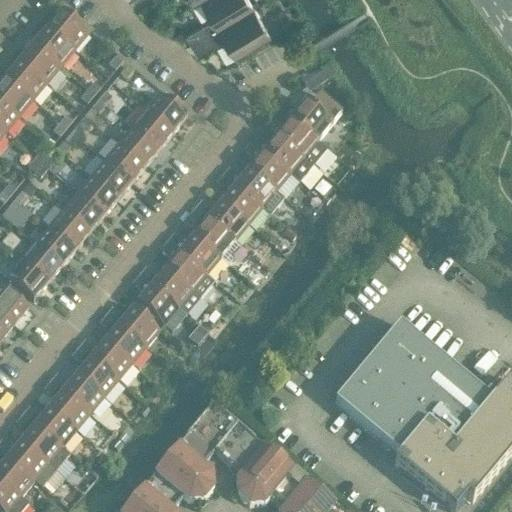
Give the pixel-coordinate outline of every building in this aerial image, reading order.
[(253,8),(247,0),(200,0),(199,1),(209,16),(211,20),(203,25),(208,34),(253,8)] [(270,37),(253,8),(208,34),(214,44),(222,39),(234,59),(270,37)] [(73,56),(88,39),(60,16),(46,33),(73,56)] [(73,56),(46,33),(32,50),(60,73),(73,56)] [(46,89),(60,73),(32,50),(18,66),(46,89)] [(114,75),(121,67),(114,61),(107,69),(114,75)] [(46,89),(18,66),(4,83),(32,106),(46,89)] [(125,84),(132,76),(126,71),(119,79),(125,84)] [(32,106),(4,83),(0,88),(0,107),(18,123),(32,106)] [(93,101),(99,92),(93,87),(86,95),(93,101)] [(86,109),(93,101),(86,95),(79,103),(86,109)] [(104,110),(111,102),(104,96),(97,104),(104,110)] [(186,121),(159,98),(145,116),(172,138),(186,121)] [(97,118),(104,110),(97,104),(91,112),(97,118)] [(331,130),(304,107),(296,116),(283,106),(277,113),(317,147),(331,130)] [(18,123),(0,107),(0,135),(4,139),(18,123)] [(303,163),(317,147),(277,113),(270,122),(283,132),(276,140),(303,163)] [(172,138),(145,116),(130,133),(158,155),(172,138)] [(65,134),(72,126),(65,120),(58,128),(65,134)] [(58,142),(65,134),(58,128),(51,136),(58,142)] [(76,143),(83,135),(76,130),(70,138),(76,143)] [(158,155),(130,133),(117,149),(144,172),(158,155)] [(69,151),(76,143),(70,138),(63,146),(69,151)] [(256,152),(262,144),(256,139),(249,147),(256,152)] [(303,163),(276,140),(262,157),(297,186),(310,170),(303,164),(303,163)] [(249,160),(256,152),(249,147),(242,155),(249,160)] [(144,172),(117,149),(103,166),(130,189),(144,172)] [(39,169),(46,161),(40,155),(33,163),(39,169)] [(297,186),(262,157),(248,174),(275,196),(289,180),(297,187),(297,186)] [(46,174),(53,166),(46,161),(39,169),(46,174)] [(33,177),(39,169),(33,163),(26,171),(33,177)] [(130,189),(103,166),(89,182),(116,205),(130,189)] [(40,182),(46,174),(39,169),(33,177),(40,182)] [(283,203),(275,197),(275,196),(248,174),(241,182),(228,172),(221,180),(228,185),(234,190),(269,220),(283,203)] [(221,194),(228,185),(221,180),(214,188),(221,194)] [(116,205),(89,182),(75,199),(102,222),(116,205)] [(9,201),(16,192),(9,187),(2,195),(9,201)] [(248,230),(261,214),(269,220),(234,190),(220,207),(248,230)] [(0,206),(2,209),(9,201),(2,195),(0,197),(0,206)] [(21,210),(27,202),(21,196),(14,204),(21,210)] [(102,222),(75,199),(61,215),(88,238),(102,222)] [(14,218),(21,210),(14,204),(7,212),(14,218)] [(200,219),(207,210),(200,205),(194,213),(200,219)] [(248,230),(220,207),(206,224),(234,246),(248,230)] [(193,227),(200,219),(194,213),(187,221),(193,227)] [(74,255),(88,238),(61,215),(47,233),(74,255)] [(234,246),(206,224),(193,240),(228,269),(241,253),(234,246)] [(61,272),(74,255),(47,233),(33,249),(61,272)] [(228,269),(193,240),(185,249),(172,238),(166,246),(206,280),(205,280),(213,287),(228,269)] [(206,280),(166,246),(159,255),(172,265),(165,274),(192,296),(205,280),(206,280)] [(61,272),(33,249),(19,265),(47,288),(61,272)] [(32,306),(47,288),(19,265),(5,282),(32,306)] [(144,285),(145,285),(151,277),(145,272),(138,280),(144,285)] [(192,296),(165,274),(151,290),(178,313),(192,296)] [(186,320),(178,313),(151,290),(145,285),(144,285),(138,280),(131,288),(144,298),(136,308),(172,337),(186,320)] [(28,311),(0,288),(0,317),(13,329),(28,311)] [(111,325),(118,317),(111,311),(104,320),(111,325)] [(159,335),(132,313),(118,330),(145,353),(159,335)] [(0,344),(13,329),(0,317),(0,344)] [(105,333),(111,325),(104,320),(98,328),(105,333)] [(145,353),(118,330),(103,347),(131,370),(145,353)] [(471,507),(511,458),(511,392),(507,388),(471,430),(426,392),(445,369),(399,330),(334,408),(399,462),(393,468),(446,511),(458,511),(466,503),(471,507)] [(84,358),(90,350),(84,344),(77,353),(84,358)] [(131,370),(103,347),(90,363),(117,386),(131,370)] [(77,366),(84,358),(77,353),(70,361),(77,366)] [(103,403),(117,386),(90,363),(76,380),(103,403)] [(56,392),(63,383),(56,378),(49,386),(56,392)] [(89,419),(103,403),(76,380),(62,396),(89,419)] [(49,400),(56,392),(49,386),(42,394),(49,400)] [(89,419),(62,396),(48,413),(75,436),(89,419)] [(212,477),(203,470),(213,457),(237,428),(212,407),(153,478),(188,506),(203,505),(213,493),(212,477)] [(28,425),(35,417),(28,411),(21,419),(28,425)] [(75,436),(48,413),(34,430),(61,453),(75,436)] [(21,433),(28,425),(21,419),(14,427),(21,433)] [(292,474),(264,451),(251,440),(237,428),(213,457),(240,480),(235,485),(237,501),(249,511),(263,509),(292,474)] [(69,459),(61,453),(34,430),(20,447),(55,476),(69,459)] [(55,476),(20,447),(13,455),(0,444),(0,458),(6,463),(34,486),(41,492),(55,476)] [(20,502),(34,486),(6,463),(0,470),(0,485),(27,509),(28,509),(20,502)] [(331,511),(334,509),(306,486),(305,486),(292,475),(293,475),(292,474),(263,509),(264,509),(269,504),(278,511),(331,511)] [(173,511),(182,502),(188,506),(153,478),(124,511),(173,511)] [(24,511),(27,509),(0,485),(0,511),(24,511)]
